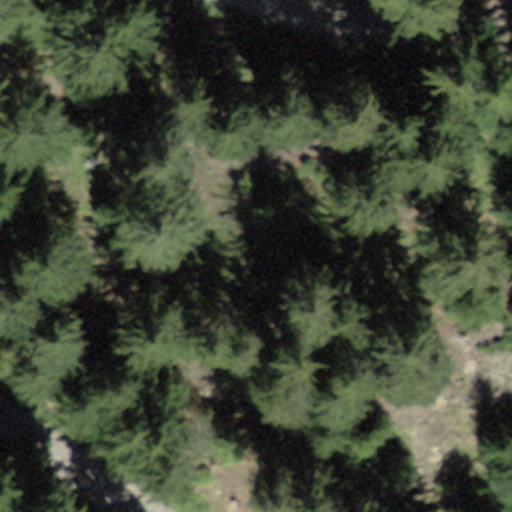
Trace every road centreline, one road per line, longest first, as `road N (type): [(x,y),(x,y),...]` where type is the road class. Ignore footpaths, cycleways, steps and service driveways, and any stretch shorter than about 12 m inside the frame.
road 1 (track): [(272,0),(365,27),(430,31),(511,15)]
road 2 (track): [(147,511),(0,401)]
